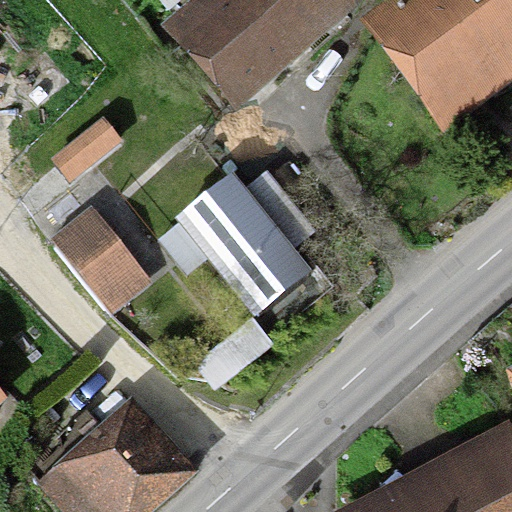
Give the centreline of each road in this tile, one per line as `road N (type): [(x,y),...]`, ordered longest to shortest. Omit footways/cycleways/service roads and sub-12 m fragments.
road 1 (track): [(275,451),(179,414),(0,248)]
road 2 (secondary): [(511,242),(275,451)]
